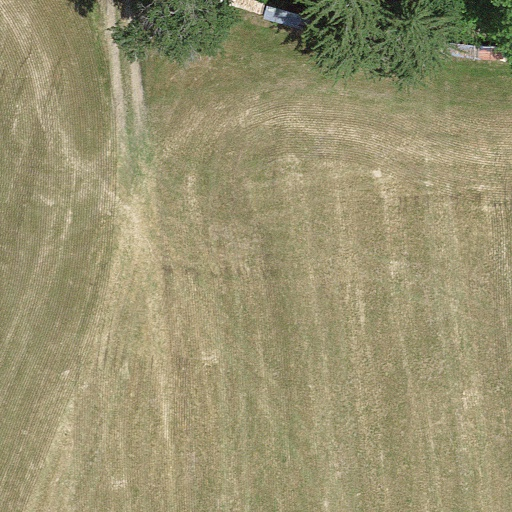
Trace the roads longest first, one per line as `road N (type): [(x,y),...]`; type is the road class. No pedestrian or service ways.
road 1 (track): [(122,0),(125,160)]
road 2 (track): [(511,19),(377,0)]
